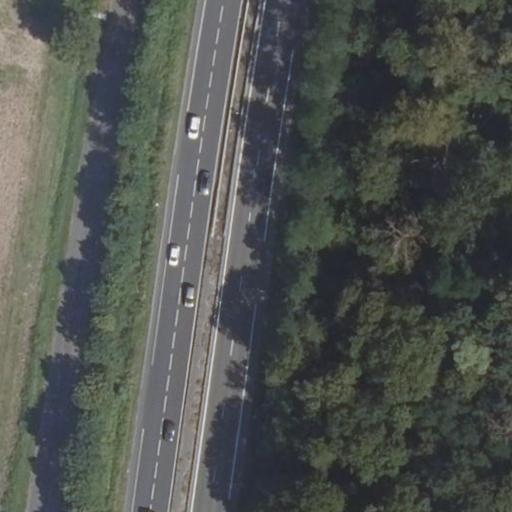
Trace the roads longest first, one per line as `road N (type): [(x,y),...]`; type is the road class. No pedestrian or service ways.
road 1 (unclassified): [(120,0),(35,511)]
road 2 (trunk): [(224,0),(147,511)]
road 3 (trunk): [(208,511),(283,0)]
